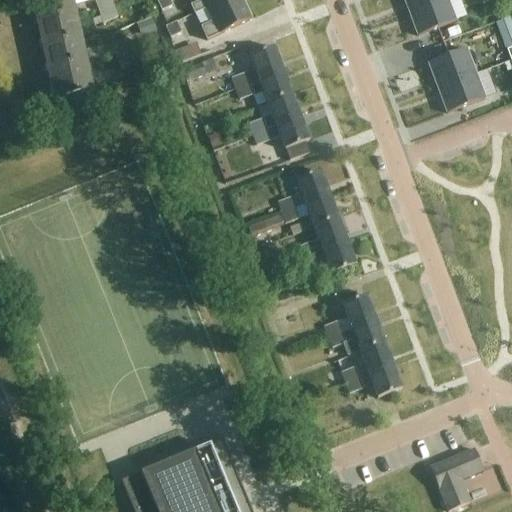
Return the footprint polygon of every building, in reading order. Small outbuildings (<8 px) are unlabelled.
[(36,25),(73,18),(69,0),(32,0),(31,0),(36,25)] [(99,13),(114,8),(111,0),(97,0),(95,1),(99,13)] [(168,0),(158,0),(156,1),(161,12),(172,6),(168,0)] [(192,0),(188,2),(194,15),(206,10),(205,9),(224,0),(192,0)] [(200,28),(206,41),(251,20),(241,0),(224,0),(205,9),(206,10),(212,23),(200,28)] [(404,0),(409,12),(440,0),(404,0)] [(447,0),(440,0),(409,12),(412,21),(418,37),(456,23),(450,7),(447,0)] [(114,8),(99,13),(103,24),(118,19),(114,8)] [(73,18),(36,25),(41,50),(79,43),(73,18)] [(511,27),(509,18),(494,24),(497,32),(498,34),(511,29),(511,27)] [(152,19),(137,25),(141,37),(156,32),(152,19)] [(176,24),(165,29),(170,39),(181,34),(176,24)] [(511,29),(498,34),(503,48),(511,44),(511,29)] [(47,77),(84,70),(79,43),(41,50),(47,77)] [(117,60),(132,55),(127,43),(112,48),(117,60)] [(250,82),(257,79),(282,70),(273,47),(248,56),(254,71),(230,80),(233,88),(250,82)] [(466,51),(428,65),(429,67),(430,70),(438,90),(476,76),(468,56),(467,53),(466,51)] [(132,55),(117,60),(121,72),(136,67),(132,55)] [(200,66),(181,72),(186,84),(204,77),(200,66)] [(84,70),(47,77),(52,104),(90,97),(84,70)] [(257,79),(266,103),(290,94),(282,70),(257,79)] [(476,76),(438,90),(441,99),(447,115),(485,101),(479,85),(476,76)] [(251,85),(250,82),(233,88),(238,101),(254,96),(251,85)] [(429,91),(410,98),(424,135),(443,128),(429,91)] [(271,117),(263,120),(267,130),(299,118),(290,94),(266,103),(271,117)] [(267,130),(251,136),(255,147),(279,139),(284,151),(308,142),(299,118),(267,130)] [(247,126),(251,136),(267,130),(263,120),(247,126)] [(178,124),(167,128),(174,149),(185,146),(178,124)] [(216,135),(208,138),(212,149),(220,146),(216,135)] [(98,171),(4,203),(17,239),(110,207),(98,171)] [(319,173),(295,182),(300,195),(304,205),(328,196),(319,173)] [(442,180),(445,199),(438,201),(441,217),(440,217),(443,233),(468,228),(458,177),(442,180)] [(328,196),(304,205),(312,228),(337,219),(328,196)] [(292,198),(278,204),(281,213),(296,208),(292,198)] [(300,218),(296,208),(281,213),(285,224),(300,218)] [(280,218),(249,229),(252,237),(283,226),(280,218)] [(317,241),(293,250),(297,261),(311,255),(321,252),(345,243),(337,219),(312,228),(317,241)] [(470,253),(485,246),(478,232),(463,240),(470,253)] [(345,243),(321,252),(325,263),(330,275),(354,266),(345,243)] [(311,255),(297,261),(298,263),(301,272),(302,272),(316,267),(311,255)] [(350,329),(375,320),(366,297),(342,306),(347,320),(350,329)] [(338,333),(326,337),(330,350),(355,342),(359,353),(383,344),(375,320),(350,329),(338,333)] [(323,329),(326,337),(338,333),(335,324),(323,329)] [(359,379),(368,376),(392,367),(383,344),(359,353),(364,366),(341,374),(344,384),(359,379)] [(368,376),(372,387),(377,399),(401,390),(392,367),(368,376)] [(359,379),(344,384),(349,396),(363,390),(359,379)] [(251,511),(222,441),(121,483),(132,511),(251,511)] [(451,511),(469,504),(459,481),(482,471),(474,451),(425,471),(434,492),(438,490),(447,511),(451,511)]
